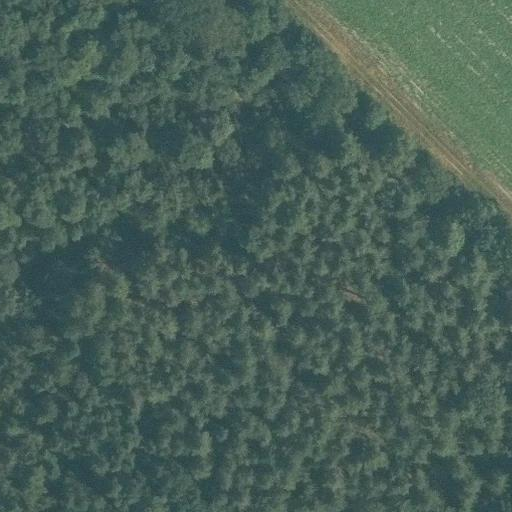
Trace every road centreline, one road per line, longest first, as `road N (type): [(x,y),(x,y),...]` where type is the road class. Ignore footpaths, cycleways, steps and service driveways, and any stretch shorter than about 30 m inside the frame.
road 1 (track): [(342,79),(0,297)]
road 2 (track): [(511,242),(261,0)]
